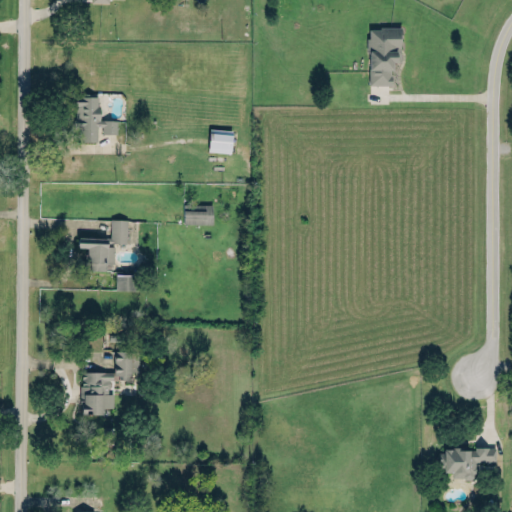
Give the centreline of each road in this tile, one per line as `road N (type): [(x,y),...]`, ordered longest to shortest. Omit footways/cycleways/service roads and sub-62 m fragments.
road 1 (residential): [(30,0),(25,511)]
road 2 (residential): [(511,13),(498,29),(489,79),(483,371)]
